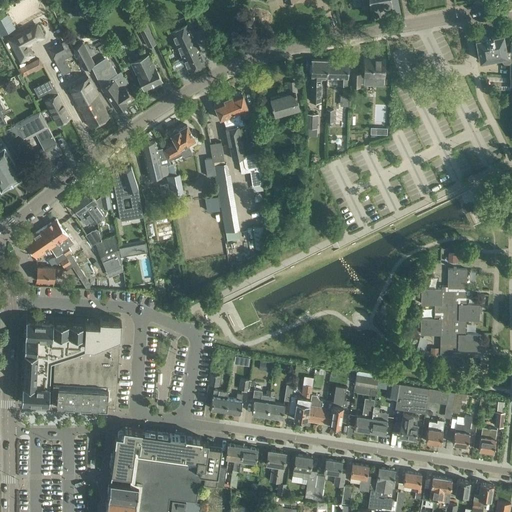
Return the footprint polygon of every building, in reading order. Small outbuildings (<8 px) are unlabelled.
[(7,14),(0,17),(0,32),(1,34),(14,27),(7,14)] [(139,26),(140,29),(148,46),(156,42),(150,30),(152,29),(148,22),(139,26)] [(172,70),(185,64),(189,71),(206,63),(187,23),(170,31),(182,57),(171,62),(174,68),(172,69),(172,70)] [(27,47),(36,42),(29,29),(7,41),(20,64),(33,57),(27,47)] [(503,33),(475,38),(479,60),(504,55),(507,55),(506,49),(503,33)] [(93,61),(82,41),(72,46),(83,66),(93,61)] [(66,51),(61,42),(49,49),(53,57),(66,51)] [(406,47),(410,56),(415,53),(411,45),(406,47)] [(162,80),(157,71),(149,53),(131,62),(144,88),(162,80)] [(133,98),(124,85),(128,82),(121,71),(117,73),(106,56),(91,66),(101,87),(101,88),(116,110),(119,109),(122,110),(126,107),(126,104),(127,103),(126,102),(133,98)] [(384,76),(385,58),(364,58),(364,74),(360,74),(360,73),(352,73),(352,85),(359,86),(359,83),(363,83),(376,84),(376,76),(384,76)] [(327,76),(327,59),(311,59),(310,99),(312,99),(320,100),(321,76),(327,76)] [(348,60),(327,59),(327,76),(338,77),(338,84),(347,84),(348,60)] [(29,63),(24,66),(28,74),(33,71),(29,63)] [(109,116),(88,77),(69,87),(90,126),(109,116)] [(70,117),(50,79),(38,85),(37,83),(29,87),(35,98),(48,91),(51,97),(45,100),(58,123),(70,117)] [(297,93),(295,91),(295,81),(288,82),(289,94),(279,96),(279,95),(270,97),(272,104),(272,105),(272,107),(273,106),(275,114),(283,112),(283,114),(292,111),(291,109),(299,107),(295,94),(297,93)] [(237,113),(240,130),(247,128),(245,118),(240,119),(238,112),(248,108),(241,92),(227,97),(235,113),(237,113)] [(340,105),(348,106),(348,96),(340,95),(340,105)] [(215,102),(214,103),(217,112),(220,119),(223,118),(224,120),(224,121),(225,123),(229,144),(232,158),(238,157),(241,172),(250,171),(252,185),(263,183),(257,151),(244,154),(239,130),(240,130),(237,113),(235,113),(227,97),(222,100),(219,99),(216,100),(215,102)] [(325,121),(333,121),(334,108),(326,108),(325,121)] [(44,149),(50,145),(56,142),(39,111),(14,125),(15,126),(9,129),(13,136),(19,133),(22,139),(35,133),(44,149)] [(305,127),(308,127),(307,135),(317,135),(318,114),(305,113),(305,127)] [(176,143),(163,149),(168,157),(169,160),(175,157),(178,158),(183,155),(183,153),(184,153),(181,147),(190,142),(195,140),(191,133),(186,125),(178,129),(176,129),(172,131),(172,133),(171,133),(176,143)] [(3,143),(0,137),(0,185),(0,187),(22,173),(17,165),(4,142),(3,143)] [(154,140),(148,142),(141,143),(149,177),(155,176),(167,174),(168,173),(167,166),(165,159),(159,160),(154,140)] [(61,152),(56,142),(50,145),(55,155),(61,152)] [(213,164),(223,163),(220,142),(209,143),(211,157),(213,164)] [(359,148),(339,156),(351,184),(362,180),(359,172),(369,168),(366,159),(370,157),(367,152),(362,155),(359,148)] [(214,175),(213,164),(211,157),(204,158),(207,176),(214,175)] [(168,173),(167,174),(171,195),(176,194),(174,184),(181,182),(179,173),(176,174),(172,162),(171,163),(170,164),(167,166),(168,173)] [(223,163),(213,164),(214,175),(219,206),(220,206),(234,204),(228,162),(223,163)] [(131,166),(111,172),(120,220),(143,216),(138,187),(131,166)] [(167,182),(160,184),(161,189),(162,194),(162,195),(169,193),(167,182)] [(88,188),(78,194),(96,219),(104,214),(99,207),(101,206),(97,201),(93,196),(88,188)] [(96,219),(78,194),(69,201),(79,214),(83,211),(91,222),(96,219)] [(234,204),(220,206),(224,231),(225,231),(238,229),(234,204)] [(63,245),(60,241),(68,236),(56,218),(45,225),(72,266),(86,287),(90,288),(90,283),(69,252),(71,251),(67,245),(65,246),(64,244),(63,245)] [(52,256),(48,259),(51,264),(55,261),(57,264),(60,261),(66,270),(72,266),(45,225),(24,240),(36,257),(44,252),(50,247),(56,256),(53,258),(52,256)] [(265,225),(254,227),(257,248),(268,247),(265,225)] [(93,229),(92,228),(85,233),(88,238),(92,244),(94,243),(90,237),(99,231),(98,229),(96,227),(93,229)] [(116,234),(95,243),(106,270),(122,264),(120,256),(119,247),(116,234)] [(458,261),(458,256),(458,253),(448,253),(448,261),(458,261)] [(53,281),(60,281),(60,274),(61,274),(61,268),(37,266),(36,280),(53,281)] [(421,287),(421,290),(419,290),(419,296),(421,296),(421,303),(434,304),(434,318),(420,317),(420,319),(418,319),(418,326),(420,326),(420,333),(440,334),(440,354),(452,354),(452,346),(458,346),(457,349),(478,349),(478,333),(465,333),(465,319),(479,319),(479,313),(481,313),(481,306),(479,306),(479,304),(466,303),(466,269),(456,268),(456,267),(453,267),(453,268),(448,268),(447,286),(441,286),(441,288),(435,288),(435,287),(428,286),(428,288),(421,287)] [(22,388),(21,402),(48,404),(51,361),(54,361),(74,354),(89,348),(105,342),(120,336),(121,320),(100,319),(99,324),(85,323),(53,322),(53,321),(25,319),(22,388)] [(89,348),(86,406),(115,408),(119,339),(120,339),(120,336),(105,342),(89,348)] [(56,404),(86,406),(89,348),(74,354),(54,361),(51,396),(57,396),(56,402),(56,404)] [(209,384),(218,386),(220,374),(211,373),(209,384)] [(356,373),(355,384),(370,387),(369,394),(375,395),(378,378),(378,377),(356,373)] [(247,390),(249,379),(240,377),(238,388),(247,390)] [(385,398),(395,400),(398,382),(392,381),(381,379),(380,385),(387,387),(385,398)] [(425,411),(425,407),(429,387),(398,382),(395,400),(394,406),(425,411)] [(290,400),(292,385),(286,384),(283,399),(290,400)] [(310,398),(311,393),(312,386),(304,384),(302,397),(302,403),(296,402),(293,419),(307,421),(307,420),(309,404),(310,398)] [(335,386),(333,400),(329,423),(329,424),(340,426),(346,388),(335,386)] [(455,391),(429,387),(425,407),(437,408),(438,401),(446,402),(446,406),(452,407),(453,398),(455,391)] [(225,410),(227,397),(228,391),(213,389),(213,395),(212,395),(210,408),(225,410)] [(251,412),(267,415),(270,390),(267,390),(266,395),(261,394),(262,391),(254,389),(252,399),(253,399),(251,412)] [(275,391),(270,390),(267,415),(282,417),(284,403),(274,402),(275,395),(274,395),(275,391)] [(453,398),(461,399),(465,400),(466,393),(455,391),(453,398)] [(236,398),(227,397),(225,410),(240,412),(242,400),(241,399),(242,393),(237,392),(236,398)] [(309,404),(307,420),(329,423),(333,400),(320,398),(316,394),(311,393),(310,398),(309,404)] [(369,430),(373,405),(374,400),(365,398),(362,415),(356,414),(354,428),(369,430)] [(453,398),(452,407),(451,411),(459,412),(461,399),(453,398)] [(379,406),(373,405),(369,430),(385,433),(388,412),(379,410),(379,406)] [(496,411),(495,425),(503,426),(504,412),(496,411)] [(415,438),(416,428),(418,416),(402,414),(399,435),(406,436),(406,439),(411,440),(413,438),(415,438)] [(467,445),(470,424),(471,416),(464,415),(463,423),(456,422),(455,429),(454,429),(452,443),(467,445)] [(440,443),(444,421),(444,420),(438,419),(437,422),(429,420),(426,441),(440,443)] [(111,472),(105,511),(167,511),(169,497),(196,500),(198,482),(216,485),(218,466),(221,445),(208,443),(208,440),(206,440),(206,442),(200,441),(201,437),(141,429),(123,426),(123,428),(117,432),(115,432),(110,471),(111,472)] [(497,430),(487,428),(482,427),(478,449),(493,451),(497,430)] [(239,465),(240,460),(242,446),(227,443),(225,458),(227,458),(226,463),(231,464),(231,459),(234,459),(230,487),(236,488),(238,470),(239,470),(239,465)] [(242,446),(240,460),(256,462),(258,448),(242,446)] [(280,482),(283,462),(285,452),(268,449),(266,463),(273,464),(270,480),(280,482)] [(313,499),(316,474),(317,471),(309,470),(311,456),(295,454),(293,468),(292,475),(302,476),(301,478),(307,479),(304,498),(313,499)] [(345,472),(342,472),(340,471),(342,461),(326,458),(324,471),(336,473),(334,484),(343,486),(345,472)] [(370,476),(366,475),(368,465),(352,462),(350,476),(360,477),(358,489),(368,491),(370,476)] [(218,466),(216,485),(223,486),(226,467),(218,466)] [(388,487),(393,488),(395,480),(393,480),(394,469),(379,467),(376,480),(377,480),(376,487),(388,489),(388,487)] [(403,481),(403,483),(415,485),(414,491),(415,492),(420,492),(421,484),(419,484),(421,473),(405,471),(403,481)] [(316,474),(313,499),(321,500),(325,475),(316,474)] [(420,492),(419,499),(422,499),(422,498),(434,500),(431,511),(436,511),(442,476),(432,475),(430,487),(424,486),(423,493),(420,492)] [(452,478),(442,476),(436,511),(444,511),(446,503),(448,504),(448,502),(450,486),(452,478)] [(452,481),(449,495),(455,496),(455,494),(467,496),(470,481),(457,479),(457,482),(452,481)] [(278,482),(277,494),(285,495),(287,483),(278,482)] [(490,500),(491,494),(493,485),(481,483),(479,495),(474,494),(471,511),(482,511),(484,499),(490,500)] [(349,504),(352,486),(344,485),(341,502),(349,504)] [(395,511),(396,504),(391,503),(392,498),(384,496),(383,498),(376,497),(377,490),(370,489),(368,507),(381,508),(381,507),(382,507),(382,509),(395,511)] [(397,492),(396,504),(395,511),(400,511),(401,511),(404,492),(397,492)] [(184,511),(186,500),(172,498),(169,511),(184,511)] [(231,511),(244,511),(245,499),(232,498),(231,511)] [(495,511),(508,511),(510,502),(497,500),(495,511)] [(446,503),(444,511),(455,511),(457,503),(455,503),(448,502),(448,504),(446,503)]
